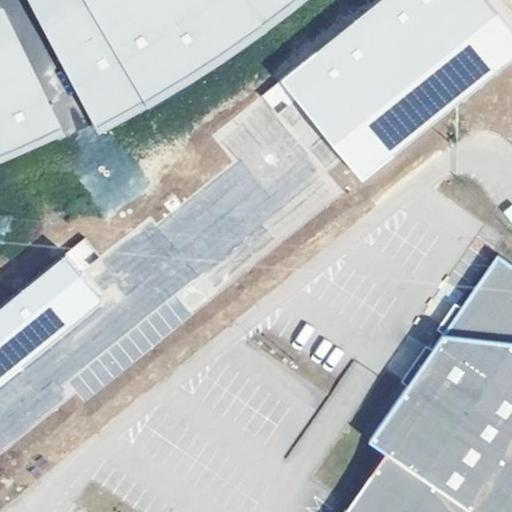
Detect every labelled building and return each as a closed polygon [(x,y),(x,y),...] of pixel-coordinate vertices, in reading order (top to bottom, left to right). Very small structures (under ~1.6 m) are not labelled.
[(29,0),(100,135),(119,125),(157,103),(195,81),(249,44),(284,18),(301,5),(306,0),(29,0)] [(511,27),(489,0),(375,0),(279,77),(361,177),(511,52),(511,27)] [(0,162),(65,134),(2,4),(0,4),(0,162)] [(261,95),(275,112),(292,99),(278,82),(261,95)] [(0,381),(102,299),(80,273),(100,256),(85,237),(0,304),(0,381)] [(342,511),(511,511),(511,258),(497,248),(369,435),(386,447),(342,511)]
